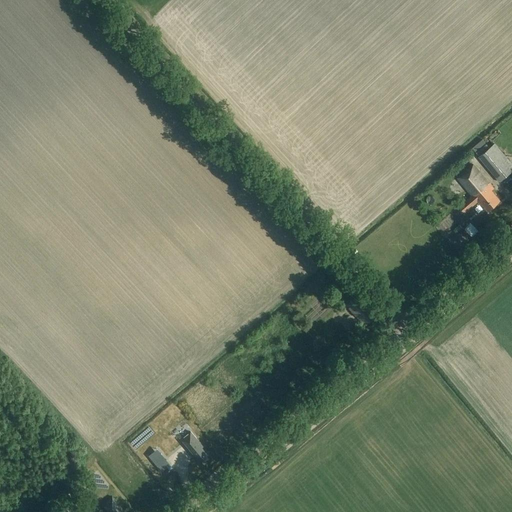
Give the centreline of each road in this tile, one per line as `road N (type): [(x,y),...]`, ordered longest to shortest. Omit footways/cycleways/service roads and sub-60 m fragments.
road 1 (track): [(403,324),(101,0)]
road 2 (unclassified): [(178,511),(511,232)]
